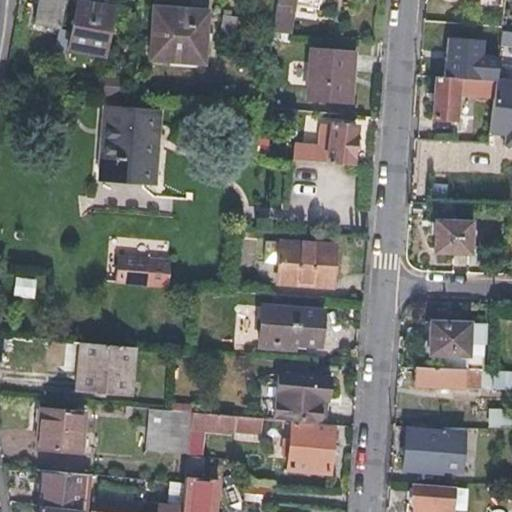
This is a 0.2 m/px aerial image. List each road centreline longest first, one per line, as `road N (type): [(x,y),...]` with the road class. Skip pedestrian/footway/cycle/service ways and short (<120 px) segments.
road 1 (residential): [(400,0),(384,288)]
road 2 (residential): [(384,288),(364,511)]
road 3 (residential): [(384,288),(511,292)]
